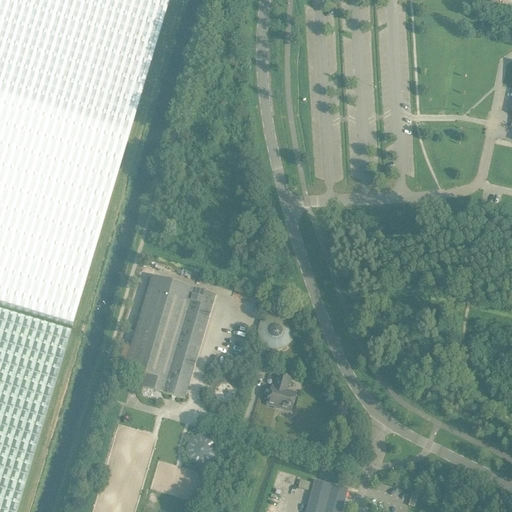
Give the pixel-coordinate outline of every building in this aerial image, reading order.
[(0,0),(0,304),(72,326),(169,0),(0,0)] [(152,277),(131,349),(124,347),(118,367),(146,375),(142,388),(185,401),(216,296),(152,277)] [(251,295),(248,303),(262,307),(264,299),(251,295)] [(0,511),(16,511),(70,333),(0,312),(0,511)] [(260,323),(257,333),(259,342),(266,349),(275,352),(285,349),(292,342),(294,333),(293,324),(286,317),(277,314),(268,316),(260,323)] [(274,363),(260,359),(256,369),(271,374),(274,363)] [(267,406),(289,412),(290,407),(293,408),(295,398),(293,398),(294,393),(287,391),(291,379),(278,375),(274,387),(272,386),(267,406)] [(315,482),(307,511),(342,511),(348,490),(315,482)]
